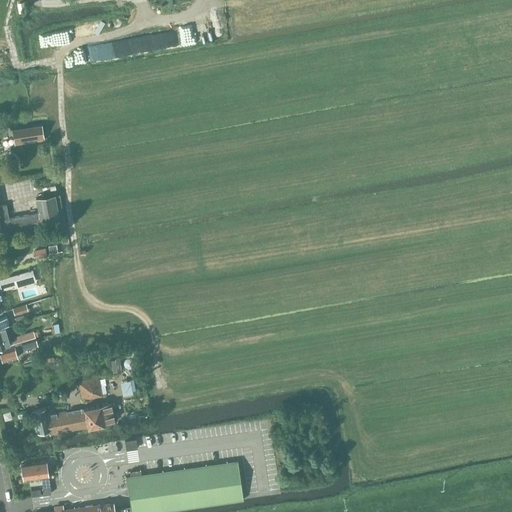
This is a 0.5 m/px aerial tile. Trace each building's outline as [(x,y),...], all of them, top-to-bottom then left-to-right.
[(12,130),(14,145),(44,141),(42,126),(12,130)] [(59,193),(35,198),(41,226),(64,221),(59,193)] [(0,226),(1,233),(30,228),(41,226),(38,212),(9,217),(6,204),(0,204),(0,226)] [(57,252),(56,244),(48,245),(49,253),(57,252)] [(35,250),(36,256),(46,254),(44,248),(35,250)] [(17,285),(33,280),(30,270),(0,279),(0,284),(1,288),(16,283),(17,285)] [(12,308),(15,317),(29,312),(26,303),(12,308)] [(0,316),(0,326),(7,325),(6,323),(9,322),(6,314),(0,316)] [(7,325),(0,326),(0,347),(36,336),(34,331),(14,337),(13,340),(11,340),(7,325)] [(35,337),(21,341),(24,349),(37,345),(35,337)] [(18,357),(16,351),(24,349),(21,341),(14,343),(15,345),(0,349),(0,353),(2,361),(18,357)] [(128,358),(112,358),(113,369),(128,368),(128,358)] [(79,383),(82,400),(102,396),(99,379),(79,383)] [(122,382),(124,393),(139,391),(138,380),(122,382)] [(111,402),(85,407),(88,427),(115,422),(111,402)] [(38,432),(50,429),(47,414),(46,407),(34,409),(38,432)] [(85,407),(47,414),(50,429),(51,434),(88,427),(85,407)] [(270,474),(279,473),(273,440),(264,442),(270,474)] [(46,460),(21,464),(22,474),(23,478),(27,477),(41,475),(44,494),(51,493),(46,460)] [(114,507),(114,511),(149,511),(242,500),(237,460),(141,474),(140,469),(139,470),(140,472),(130,474),(130,471),(129,471),(129,475),(126,476),(130,505),(114,507)] [(113,502),(38,511),(114,511),(114,507),(113,502)]
